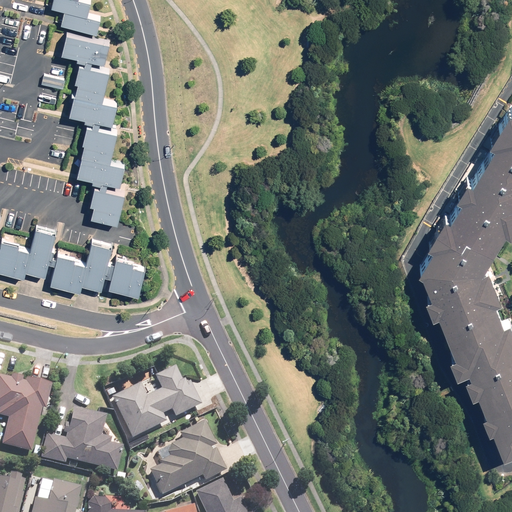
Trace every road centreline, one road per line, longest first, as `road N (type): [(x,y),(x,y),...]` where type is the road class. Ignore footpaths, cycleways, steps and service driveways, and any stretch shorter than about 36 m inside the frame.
road 1 (residential): [(131,0),(145,43),(163,186),(196,305)]
road 2 (residential): [(196,305),(296,511)]
road 3 (residential): [(0,297),(119,333)]
road 4 (residential): [(119,333),(72,343),(0,326)]
